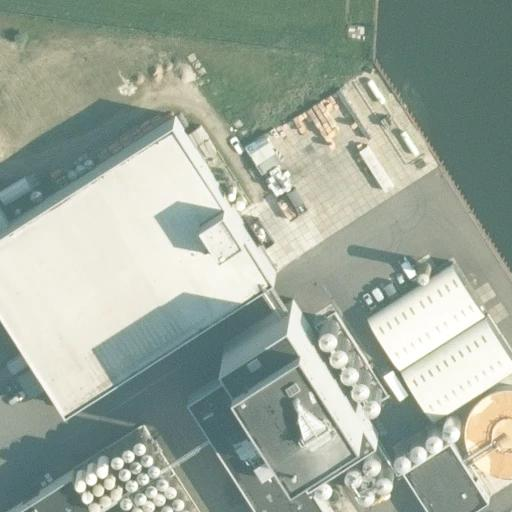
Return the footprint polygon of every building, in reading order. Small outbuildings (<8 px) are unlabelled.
[(0,205),(0,299),(66,403),(275,269),(174,111),(8,218),(0,205)] [(451,258),(366,312),(398,363),(483,308),(451,258)] [(236,359),(187,391),(264,511),(334,511),(309,473),(377,429),(291,295),(223,339),(236,359)] [(511,353),(485,311),(400,365),(432,416),(511,364),(511,353)] [(83,456),(85,466),(107,462),(103,445),(90,447),(87,429),(77,431),(78,435),(65,438),(69,459),(83,456)] [(449,433),(402,463),(433,511),(458,511),(488,493),(449,433)] [(101,511),(72,465),(4,509),(5,511),(101,511)]
